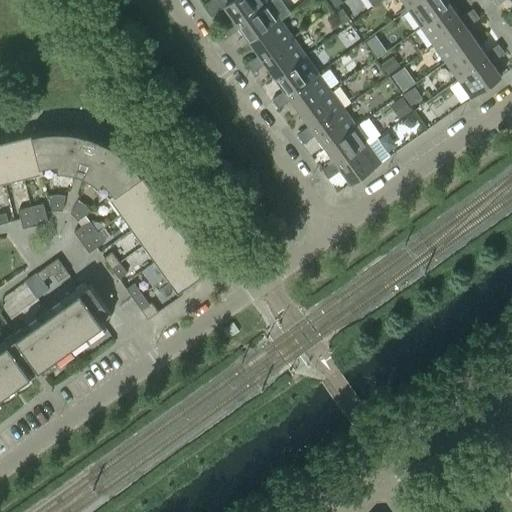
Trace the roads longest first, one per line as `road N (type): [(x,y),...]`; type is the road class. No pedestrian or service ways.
road 1 (residential): [(0,471),(333,230)]
road 2 (residential): [(333,230),(166,0)]
road 3 (residential): [(333,230),(511,105)]
road 4 (unknown): [(69,246),(88,260),(154,359)]
